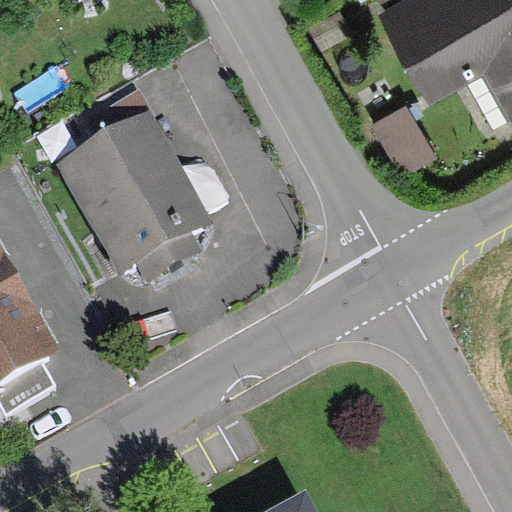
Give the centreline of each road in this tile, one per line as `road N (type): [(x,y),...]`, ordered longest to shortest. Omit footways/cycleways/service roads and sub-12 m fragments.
road 1 (residential): [(395,275),(0,498)]
road 2 (residential): [(243,0),(395,275)]
road 3 (residential): [(395,275),(511,494)]
road 4 (residential): [(511,209),(395,275)]
